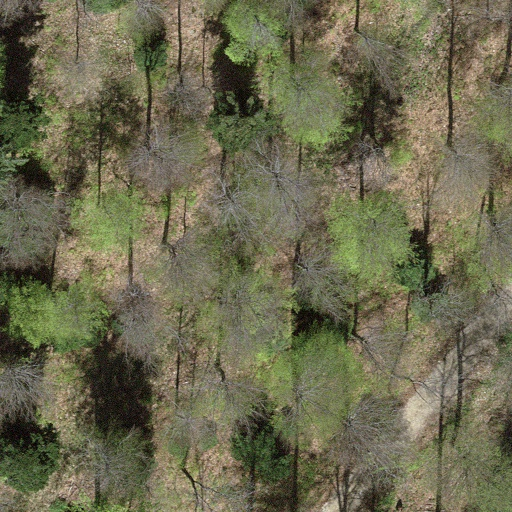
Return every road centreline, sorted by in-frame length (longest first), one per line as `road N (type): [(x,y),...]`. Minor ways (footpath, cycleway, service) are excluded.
road 1 (track): [(26,511),(428,0)]
road 2 (track): [(511,296),(335,511)]
